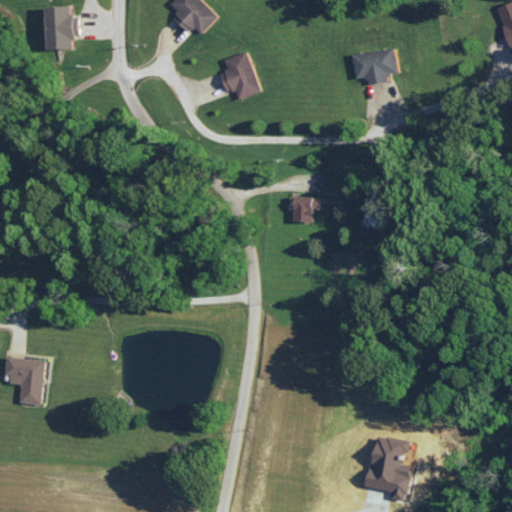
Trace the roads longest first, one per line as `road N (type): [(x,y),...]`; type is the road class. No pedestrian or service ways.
road 1 (residential): [(215,511),(247,289),(239,199),(131,104),(119,77),(117,0)]
road 2 (residential): [(121,78),(149,71),(172,83),(199,132),(240,139),(388,131),(408,128),(501,60),(500,44)]
road 3 (residential): [(247,289),(0,292)]
road 4 (residential): [(0,161),(58,108),(119,77)]
